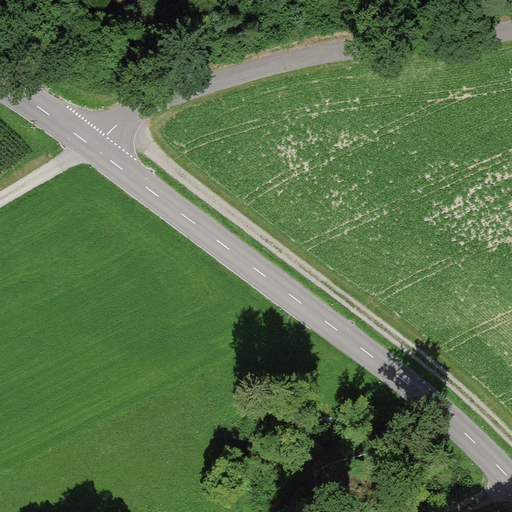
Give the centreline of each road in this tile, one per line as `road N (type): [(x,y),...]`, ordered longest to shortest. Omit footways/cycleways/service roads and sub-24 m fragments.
road 1 (tertiary): [(511,481),(361,348),(91,145)]
road 2 (track): [(511,438),(437,369),(118,124)]
road 3 (unclassified): [(511,26),(242,73),(179,93),(91,145)]
